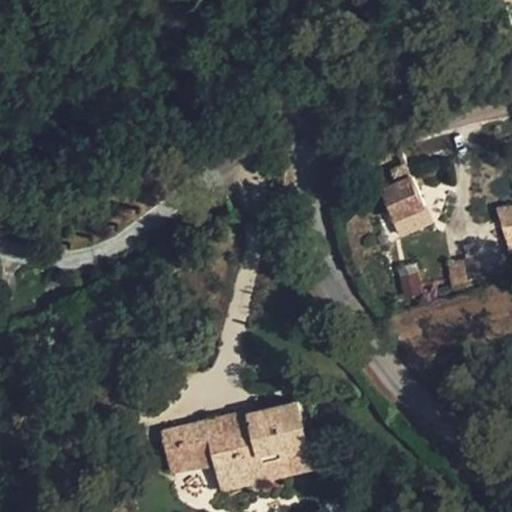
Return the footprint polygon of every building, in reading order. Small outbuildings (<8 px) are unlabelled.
[(391,168),(397,181),(382,188),(396,218),(415,209),(425,206),(406,161),(391,168)] [(415,209),(396,218),(403,235),(422,226),(415,209)] [(511,251),(511,211),(499,215),(510,252),(511,251)] [(446,265),(453,286),(471,281),(464,259),(446,265)] [(397,273),(405,298),(423,292),(415,267),(397,273)] [(298,400),(209,422),(218,463),(224,488),(315,465),(298,400)] [(218,463),(209,422),(164,432),(174,473),(218,463)]
